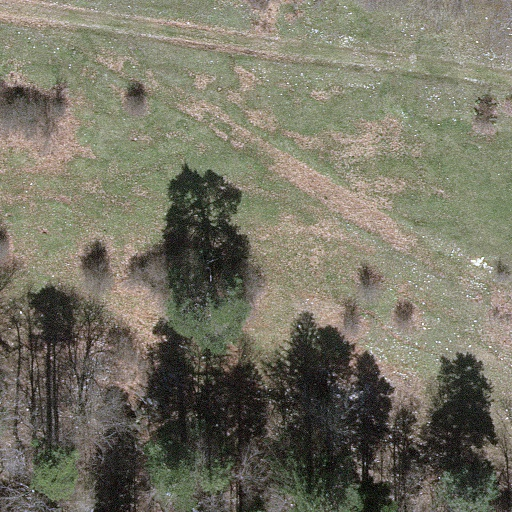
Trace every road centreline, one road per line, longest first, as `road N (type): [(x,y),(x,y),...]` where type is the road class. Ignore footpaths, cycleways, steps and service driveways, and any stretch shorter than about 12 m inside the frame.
road 1 (track): [(18,15),(511,298)]
road 2 (track): [(0,11),(511,77)]
